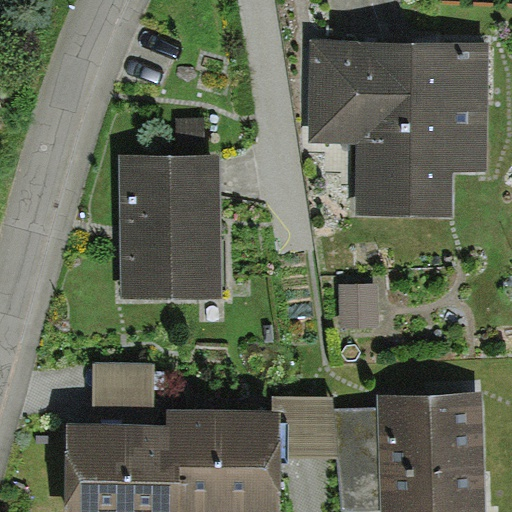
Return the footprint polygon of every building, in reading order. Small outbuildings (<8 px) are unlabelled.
[(490,36),(310,36),(310,132),(359,132),(359,208),(457,208),(457,164),(490,164),(490,36)] [(219,145),(122,148),(125,289),(223,287),(219,145)] [(384,279),(339,281),(342,326),(386,324),(384,279)] [(151,359),(95,360),(96,413),(152,412),(151,359)] [(379,387),(379,406),(382,502),(381,511),(447,511),(489,511),(488,385),(379,387)] [(272,391),(272,400),(280,400),(280,452),(340,451),(334,405),(332,391),(272,391)] [(280,452),(280,400),(272,400),(171,398),(170,412),(170,444),(179,444),(179,507),(280,507),(280,452)] [(347,505),(382,502),(379,406),(334,405),(340,451),(347,505)] [(96,413),(65,414),(66,511),(179,511),(179,507),(179,444),(170,444),(170,412),(152,412),(96,413)]
